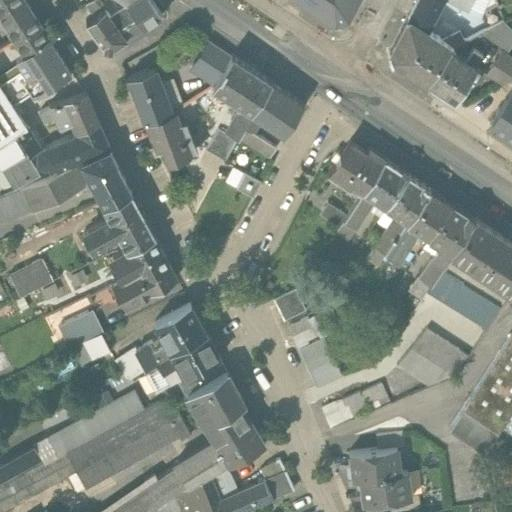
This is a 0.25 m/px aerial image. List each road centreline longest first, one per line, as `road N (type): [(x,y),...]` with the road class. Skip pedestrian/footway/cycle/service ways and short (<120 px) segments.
road 1 (residential): [(225,279),(184,263),(134,174),(94,63),(51,0)]
road 2 (residential): [(326,511),(303,460),(287,383),(225,279)]
road 3 (residential): [(225,279),(338,70)]
road 4 (secondary): [(338,70),(511,188)]
road 5 (secondary): [(205,0),(294,54),(325,62)]
